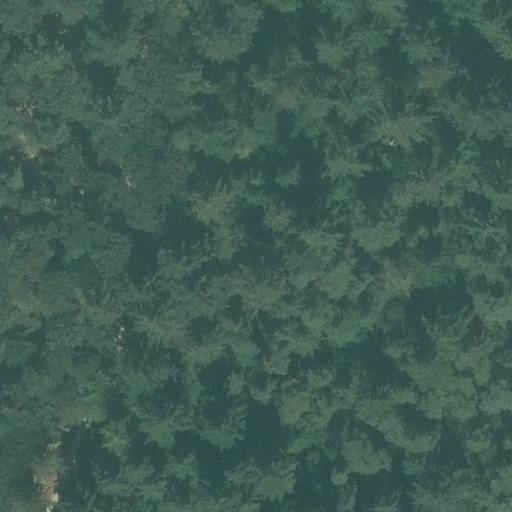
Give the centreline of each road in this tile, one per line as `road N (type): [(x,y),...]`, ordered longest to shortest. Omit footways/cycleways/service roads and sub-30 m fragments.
road 1 (track): [(73,511),(154,339),(161,245)]
road 2 (track): [(170,0),(161,245)]
